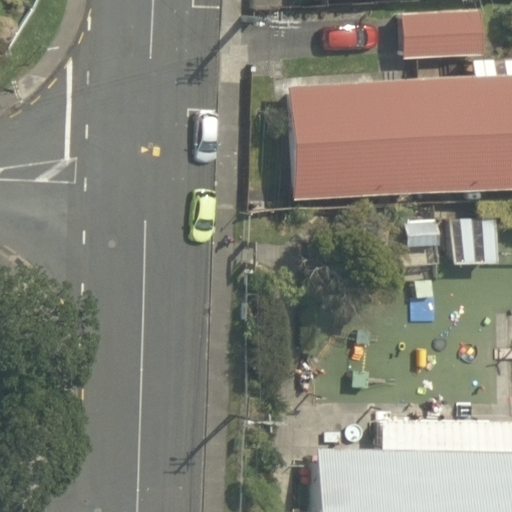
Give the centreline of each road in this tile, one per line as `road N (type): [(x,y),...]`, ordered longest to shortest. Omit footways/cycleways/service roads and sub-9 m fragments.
road 1 (tertiary): [(144,176),(136,511)]
road 2 (tertiary): [(153,0),(144,176)]
road 3 (residential): [(0,174),(144,176)]
